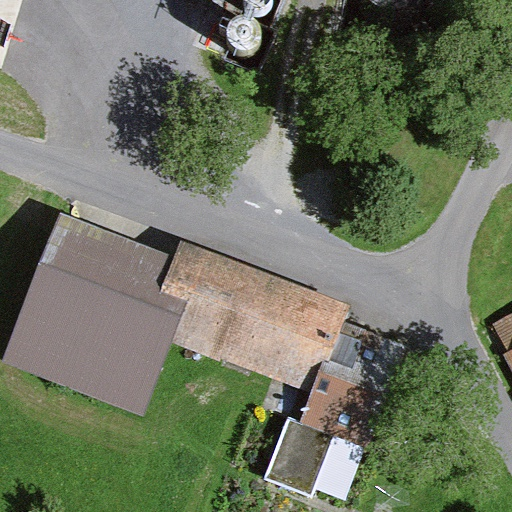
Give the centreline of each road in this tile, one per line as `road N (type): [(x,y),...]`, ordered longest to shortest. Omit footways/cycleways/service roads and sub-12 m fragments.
road 1 (unclassified): [(428,300),(0,148)]
road 2 (unclassified): [(511,142),(428,300)]
road 3 (unclassified): [(428,300),(511,437)]
